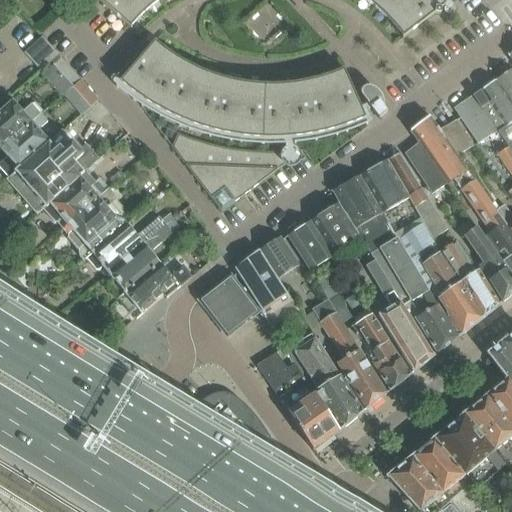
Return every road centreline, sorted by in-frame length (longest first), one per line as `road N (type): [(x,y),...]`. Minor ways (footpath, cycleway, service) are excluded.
road 1 (residential): [(511,31),(238,252)]
road 2 (residential): [(326,498),(234,366),(183,341),(183,299),(238,252)]
road 3 (motorway): [(264,511),(0,351)]
road 4 (residential): [(238,252),(101,87),(104,61),(64,16)]
road 5 (motorway): [(0,408),(171,511)]
